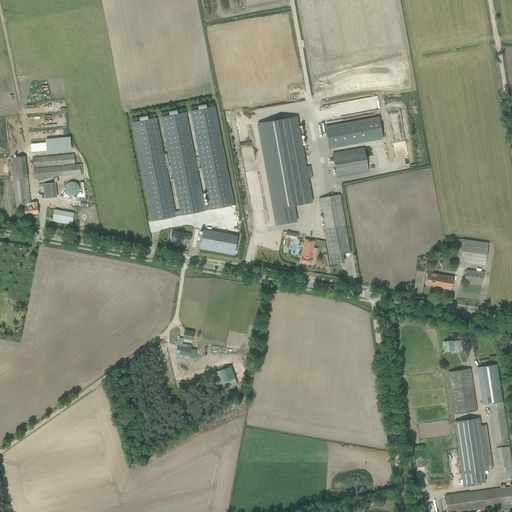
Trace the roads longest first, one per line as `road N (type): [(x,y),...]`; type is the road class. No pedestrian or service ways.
road 1 (tertiary): [(511,322),(0,227)]
road 2 (track): [(0,449),(167,330),(188,256)]
road 3 (track): [(403,502),(372,296)]
road 4 (track): [(489,0),(511,140)]
